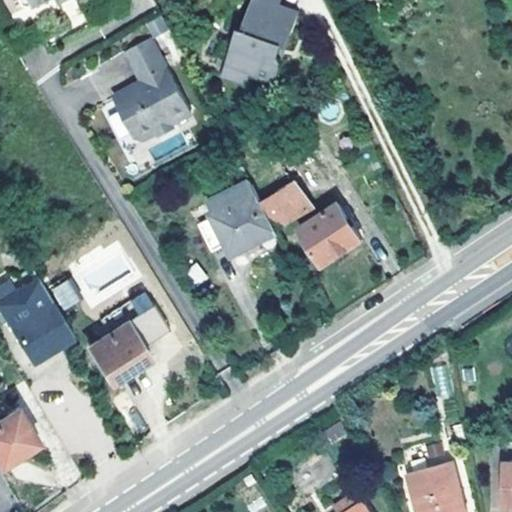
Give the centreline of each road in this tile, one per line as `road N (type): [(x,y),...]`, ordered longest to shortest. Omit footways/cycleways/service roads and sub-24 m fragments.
road 1 (primary): [(473,280),(124,511)]
road 2 (track): [(459,289),(312,4)]
